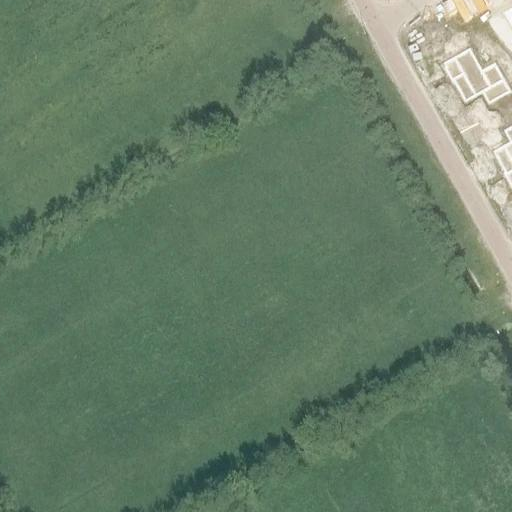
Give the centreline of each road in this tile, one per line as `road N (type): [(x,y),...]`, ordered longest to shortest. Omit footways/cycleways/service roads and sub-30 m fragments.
road 1 (unclassified): [(511,265),(377,25)]
road 2 (residential): [(0,254),(232,113)]
road 3 (residential): [(232,113),(377,25)]
road 4 (residential): [(314,256),(232,113)]
road 5 (residential): [(232,113),(169,0)]
